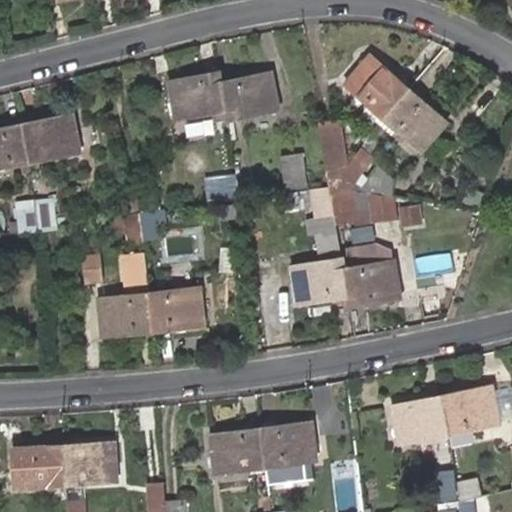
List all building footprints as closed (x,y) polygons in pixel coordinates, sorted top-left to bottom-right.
[(384,117),(410,88),(371,54),(346,84),(384,117)] [(225,112),(226,122),(281,112),(275,76),(221,84),(225,112)] [(221,84),(220,77),(172,84),(177,120),(225,112),(221,84)] [(447,122),(410,88),(384,117),(422,152),(447,122)] [(320,117),(330,177),(349,156),(342,114),(320,117)] [(23,128),(30,165),(80,155),(74,118),(23,128)] [(0,170),(30,165),(23,128),(0,132),(0,170)] [(344,174),(355,184),(375,156),(370,153),(380,139),(371,134),(344,174)] [(308,191),(303,156),(283,159),(288,193),(308,191)] [(380,164),(363,191),(396,194),(397,177),(380,164)] [(412,214),(409,196),(396,194),(363,191),(352,190),(332,188),(338,220),(356,218),(356,220),(412,214)] [(55,195),(36,199),(43,230),(60,228),(55,195)] [(115,219),(142,215),(139,198),(112,202),(115,219)] [(23,233),(43,230),(36,199),(17,202),(23,233)] [(142,215),(145,239),(160,237),(158,227),(170,224),(167,211),(142,215)] [(115,219),(109,220),(111,230),(127,228),(129,239),(129,240),(144,239),(142,215),(115,219)] [(38,234),(26,235),(28,254),(41,252),(38,234)] [(350,294),(352,305),(401,297),(394,257),(351,264),(349,247),(342,248),(344,256),(350,294)] [(155,326),(150,289),(145,248),(126,250),(131,291),(101,294),(105,332),(155,326)] [(103,251),(85,252),(88,279),(106,278),(103,251)] [(350,294),(344,256),(295,263),(300,303),(350,294)] [(202,282),(150,289),(155,326),(205,319),(202,282)] [(451,434),(469,430),(502,424),(495,386),(443,396),(451,434)] [(401,443),(451,434),(443,396),(394,405),(401,443)] [(313,420),(263,426),(267,464),(317,460),(313,420)] [(267,464),(263,426),(215,430),(219,469),(267,464)] [(469,430),(451,434),(453,448),(472,444),(469,430)] [(117,443),(67,446),(70,484),(120,481),(117,443)] [(70,484),(67,446),(15,449),(18,487),(70,484)] [(460,496),(455,468),(439,472),(443,498),(460,496)] [(272,511),(269,478),(260,479),(262,511),(272,511)] [(171,501),(169,480),(156,481),(157,509),(172,508),(171,501)] [(88,511),(87,499),(70,500),(71,511),(88,511)] [(192,511),(191,499),(171,501),(172,508),(172,511),(192,511)]
